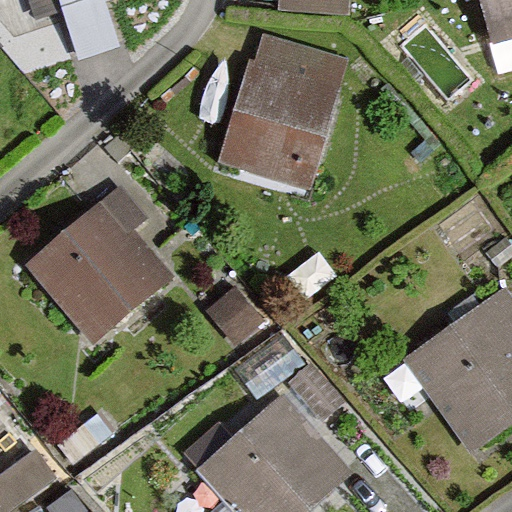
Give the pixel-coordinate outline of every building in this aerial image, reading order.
[(34,0),(39,13),(77,0),(34,0)] [(348,0),(282,0),(282,13),(347,17),(348,0)] [(511,0),(474,0),(498,82),(511,77),(511,0)] [(349,63),(261,39),(223,169),(312,194),(349,63)] [(167,277),(98,196),(17,264),(87,345),(167,277)] [(511,414),(511,331),(484,296),(404,359),(472,446),(511,414)] [(295,511),(340,473),(273,396),(192,467),(231,511),(295,511)] [(22,511),(56,484),(28,449),(0,472),(0,511),(22,511)]
